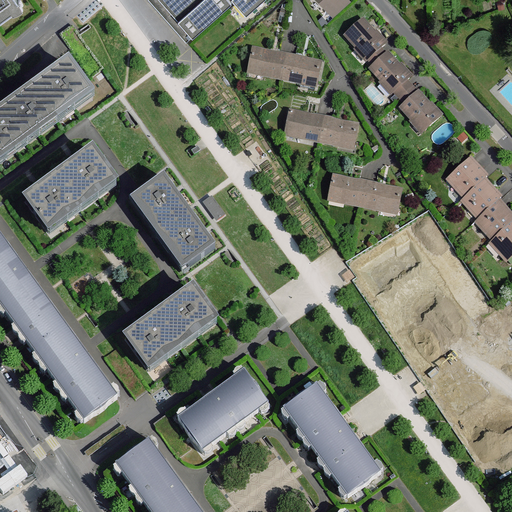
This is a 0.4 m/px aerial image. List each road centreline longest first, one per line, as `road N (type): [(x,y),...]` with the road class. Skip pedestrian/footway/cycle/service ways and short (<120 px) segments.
road 1 (residential): [(374,0),(511,150)]
road 2 (residential): [(93,511),(0,383)]
